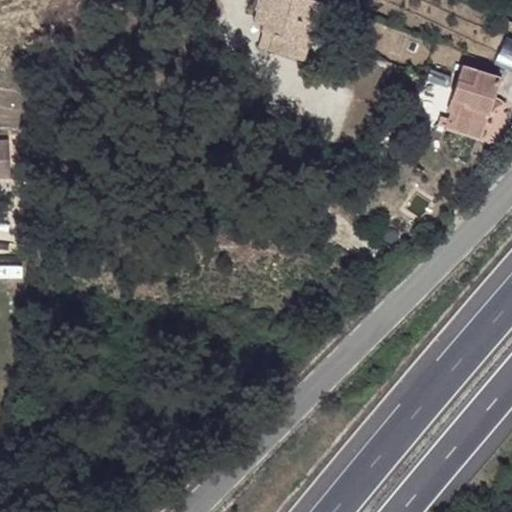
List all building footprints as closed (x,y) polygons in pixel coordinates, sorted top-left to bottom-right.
[(311,0),(259,0),(253,21),(264,24),(262,31),(275,34),(271,49),(302,59),(313,23),(315,23),(321,3),(311,0)] [(500,76),(462,65),(447,111),(449,112),(445,127),(461,133),(461,132),(480,138),(486,118),(500,76)] [(449,75),(430,67),(426,78),(446,87),(449,75)] [(447,117),(439,114),(437,124),(445,127),(447,117)] [(286,130),(268,117),(259,130),(278,143),(286,130)] [(0,140),(0,174),(10,174),(8,140),(0,140)]
